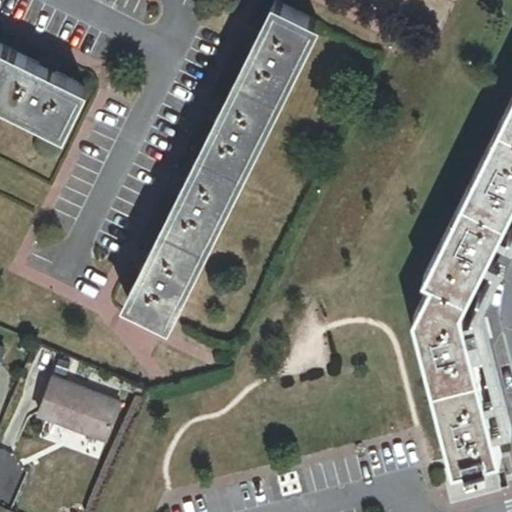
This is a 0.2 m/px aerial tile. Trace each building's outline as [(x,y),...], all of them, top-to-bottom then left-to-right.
[(318,23),(275,2),(128,300),(171,321),(318,23)] [(85,86),(0,45),(0,99),(62,130),(85,86)] [(511,94),(420,280),(428,284),(410,321),(449,472),(436,476),(445,510),(496,496),(487,464),(495,461),(458,313),(511,203),(511,94)] [(0,366),(8,347),(0,343),(0,366)] [(126,402),(55,374),(43,414),(111,441),(126,402)]
